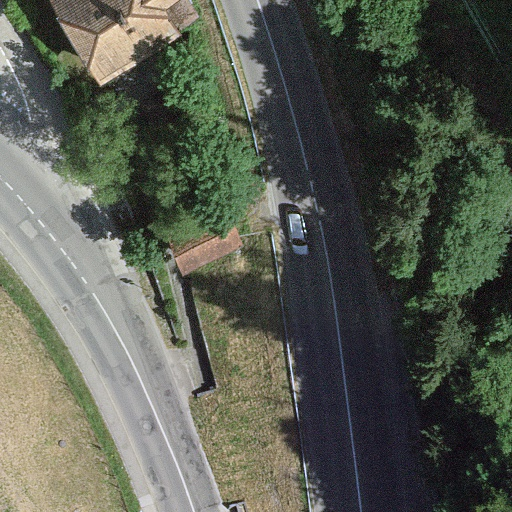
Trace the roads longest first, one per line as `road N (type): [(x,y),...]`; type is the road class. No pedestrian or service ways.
road 1 (primary): [(363,511),(303,166),(282,63),(259,0)]
road 2 (tertiary): [(194,511),(149,390),(69,259)]
road 3 (residential): [(69,259),(60,168),(0,41)]
